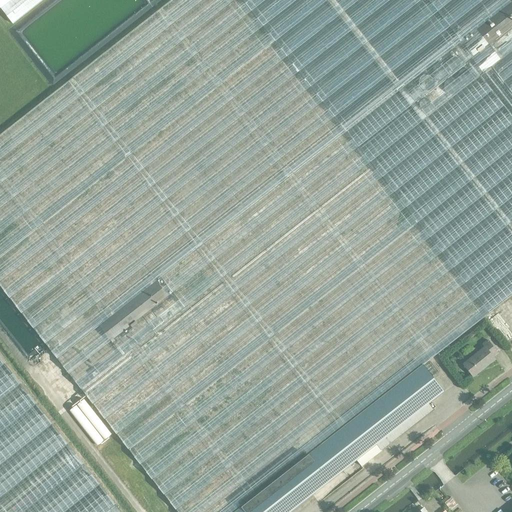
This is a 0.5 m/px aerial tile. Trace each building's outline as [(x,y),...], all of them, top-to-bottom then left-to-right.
[(0,0),(0,6),(14,24),(43,0),(0,0)] [(0,135),(0,286),(177,511),(235,511),(423,364),(423,365),(511,295),(511,0),(172,0),(57,90),(0,135)] [(484,347),(463,364),(473,377),(480,371),(480,370),(487,364),(488,365),(495,359),(493,357),(498,353),(487,340),(482,344),(484,347)] [(0,511),(121,511),(4,363),(0,358),(0,511)] [(423,364),(235,511),(290,511),(377,445),(381,451),(433,410),(429,404),(444,392),(423,365),(423,364)]
